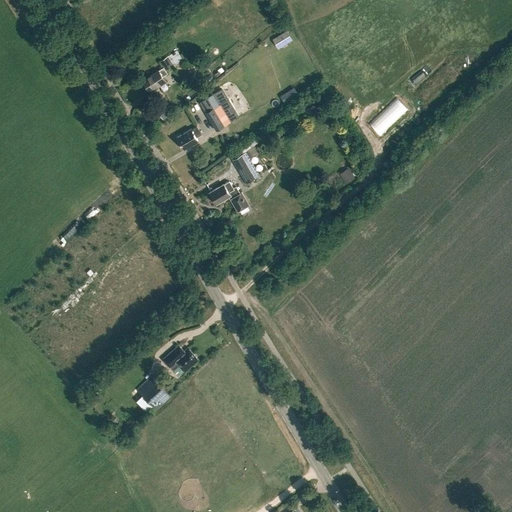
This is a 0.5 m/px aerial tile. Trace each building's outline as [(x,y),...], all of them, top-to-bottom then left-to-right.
[(278,47),(292,39),(286,30),(273,39),(278,47)] [(166,69),(173,65),(175,68),(184,61),(176,50),(160,60),(166,69)] [(168,73),(165,69),(164,67),(143,80),(149,90),(157,85),(158,87),(166,82),(163,76),(168,73)] [(214,94),(209,97),(215,107),(220,104),(214,94)] [(216,130),(239,117),(228,99),(220,104),(215,107),(205,112),(216,130)] [(196,137),(201,134),(197,126),(192,129),(177,138),(184,149),(198,141),(196,137)] [(247,183),(260,175),(250,158),(253,156),(249,149),(233,159),(247,183)] [(234,189),(230,181),(224,184),(224,183),(209,192),(216,204),(229,196),(238,212),(249,205),(242,192),(241,193),(237,187),(234,189)] [(184,351),(179,345),(163,359),(171,368),(177,362),(185,371),(199,359),(188,347),(184,351)] [(157,409),(171,395),(152,376),(138,389),(157,409)] [(172,413),(182,403),(175,396),(165,406),(172,413)]
